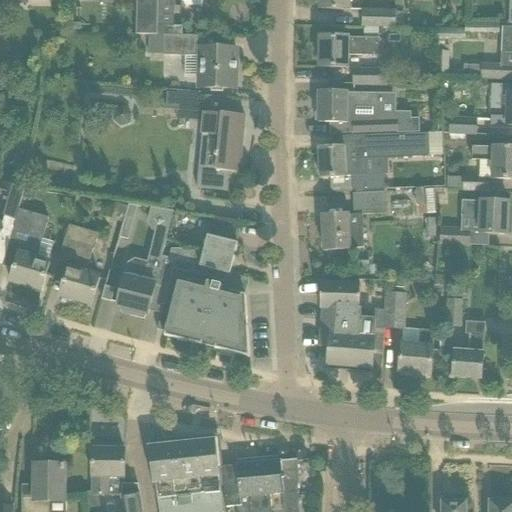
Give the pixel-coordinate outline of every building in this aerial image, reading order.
[(321,0),(321,10),(341,11),(347,11),(347,0),(321,0)] [(140,35),(157,35),(158,6),(141,6),(140,35)] [(157,35),(164,36),(164,35),(182,35),(182,26),(173,25),(173,7),(158,6),(157,35)] [(378,27),(395,27),(403,27),(403,12),(361,11),(361,26),(363,26),(368,27),(378,27)] [(466,30),(465,34),(499,35),(499,25),(466,24),(466,30)] [(363,26),(363,39),(378,39),(378,27),(368,27),(363,26)] [(511,28),(501,28),(501,36),(500,53),(511,54),(511,28)] [(439,29),(439,39),(465,39),(465,34),(466,30),(439,29)] [(164,35),(164,36),(164,55),(195,55),(196,35),(182,35),(164,35)] [(320,37),(320,68),(347,69),(347,56),(377,56),(378,39),(363,39),(340,38),(320,37)] [(201,49),(200,89),(235,90),(235,71),(232,71),(232,53),(236,53),(236,50),(201,49)] [(438,52),(438,75),(448,76),(448,52),(438,52)] [(481,80),(511,81),(511,76),(511,64),(481,65),(469,64),(469,77),(481,77),(481,80)] [(353,84),(386,85),(386,71),(354,71),(353,84)] [(219,135),(216,170),(238,173),(244,116),(222,114),(223,98),(167,93),(165,109),(177,110),(176,119),(204,122),(203,134),(219,135)] [(319,93),(319,123),(339,124),(345,124),(346,124),(346,123),(353,123),(353,135),(365,135),(416,135),(417,121),(374,120),(374,110),(380,110),(380,94),(346,93),(339,93),(319,93)] [(491,109),(491,126),(511,126),(511,94),(508,94),(507,110),(495,109),(491,109)] [(450,118),(449,133),(464,134),(464,136),(476,136),(476,119),(450,118)] [(416,135),(365,135),(365,136),(366,159),(430,157),(429,135),(416,135)] [(339,148),(318,149),(320,179),(330,178),(367,176),(366,159),(365,136),(339,137),(339,148)] [(471,147),(471,160),(480,160),(492,161),(491,179),(500,180),(511,180),(511,148),(501,148),(471,147)] [(367,176),(330,178),(331,192),(363,191),(384,190),(396,189),(396,174),(383,175),(367,176)] [(448,177),(447,189),(462,190),(462,192),(482,193),(487,193),(488,179),(479,178),(463,177),(448,177)] [(0,215),(16,220),(25,190),(10,185),(5,201),(0,199),(0,215)] [(353,195),(354,215),(348,216),(322,217),(323,252),(350,250),(349,249),(363,248),(361,215),(385,214),(384,193),(353,195)] [(462,202),(461,217),(480,218),(479,234),(488,234),(507,235),(507,233),(511,233),(511,219),(508,219),(508,203),(499,203),(499,194),(487,193),(482,193),(482,202),(481,202),(481,203),(462,202)] [(126,237),(134,206),(127,204),(118,235),(126,237)] [(46,272),(50,260),(37,257),(49,216),(20,208),(14,228),(9,243),(10,244),(6,257),(17,260),(14,271),(10,283),(41,292),(46,272)] [(169,257),(174,258),(200,265),(200,267),(226,273),(226,274),(230,275),(237,244),(234,243),(239,222),(215,218),(210,237),(207,237),(204,250),(171,250),(169,257)] [(60,297),(91,306),(96,287),(99,277),(86,273),(97,234),(69,225),(55,271),(57,271),(58,268),(68,271),(60,297)] [(169,285),(173,269),(172,269),(174,258),(169,257),(162,255),(167,234),(155,231),(147,263),(135,260),(128,264),(121,288),(117,308),(131,311),(129,316),(144,320),(146,315),(148,315),(151,303),(164,306),(169,286),(169,285)] [(440,231),(440,246),(468,247),(468,246),(488,247),(488,234),(479,234),(468,233),(468,232),(440,231)] [(224,282),(226,274),(226,273),(200,267),(200,265),(174,258),(172,269),(173,269),(224,282)] [(368,258),(357,259),(357,269),(368,269),(368,258)] [(413,275),(412,284),(427,284),(427,276),(413,275)] [(392,283),(391,292),(403,292),(404,284),(392,283)] [(373,350),(375,321),(361,320),(361,319),(360,319),(360,309),(358,309),(360,284),(357,284),(341,284),(321,284),(320,309),(322,309),(319,348),(329,349),(328,366),(329,366),(329,365),(370,369),(370,370),(371,370),(373,350)] [(214,349),(238,355),(239,349),(248,348),(245,296),(229,292),(226,301),(176,288),(164,336),(202,346),(203,341),(216,344),(214,349)] [(446,328),(459,329),(461,301),(462,292),(448,290),(448,300),(446,328)] [(384,329),(403,329),(405,296),(386,295),(384,329)] [(465,336),(469,336),(468,353),(454,352),(454,358),(452,378),(481,380),(485,324),(466,322),(465,336)] [(399,373),(431,376),(432,356),(434,332),(402,330),(401,344),(399,373)] [(222,511),(219,475),(216,441),(148,448),(153,486),(155,485),(159,511),(222,511)] [(92,495),(120,496),(123,496),(123,491),(123,478),(124,478),(124,450),(92,450),(92,495)] [(297,461),(222,468),(223,474),(226,508),(237,507),(237,511),(271,511),(269,494),(283,493),(284,511),(299,511),(297,486),(299,485),(297,461)] [(24,495),(22,495),(21,511),(65,511),(65,503),(64,503),(64,465),(61,465),(61,468),(51,468),(51,465),(48,465),(48,468),(37,468),(38,465),(34,465),(34,486),(34,497),(24,497),(24,495)] [(123,496),(120,496),(122,511),(100,511),(100,510),(90,511),(139,511),(140,491),(123,491),(123,496)] [(511,511),(511,502),(490,503),(489,511),(511,511)] [(442,503),(441,511),(465,511),(466,503),(442,503)]
